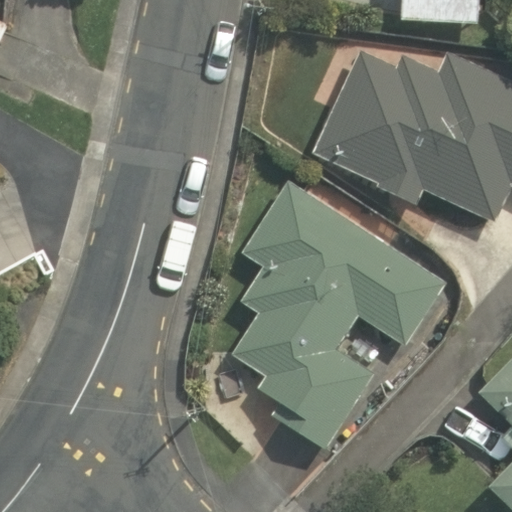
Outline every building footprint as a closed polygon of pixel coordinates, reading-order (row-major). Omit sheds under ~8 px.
[(400,0),(400,20),(484,25),(485,0),(400,0)] [(0,22),(0,46),(10,29),(0,22)] [(314,150),(425,209),(431,197),(488,227),(508,188),(511,190),(511,77),(458,49),(446,72),(376,35),(314,150)] [(272,414),(328,445),(333,448),(376,371),(342,353),(357,327),(400,351),(440,280),(268,184),(231,250),(260,267),(238,306),(256,316),(233,357),(268,377),(260,393),(279,403),(272,414)] [(511,347),(477,383),(511,417),(498,432),(511,445),(511,450),(491,471),(511,492),(511,347)]
